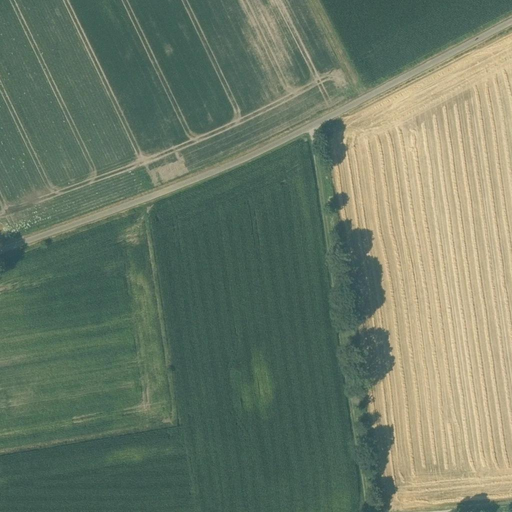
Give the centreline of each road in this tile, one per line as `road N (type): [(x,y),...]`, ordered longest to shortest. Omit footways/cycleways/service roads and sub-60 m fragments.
road 1 (unclassified): [(511,20),(243,158),(0,250)]
road 2 (track): [(314,122),(367,511)]
